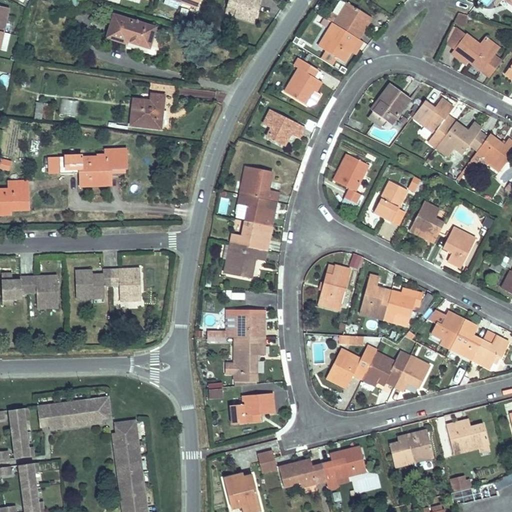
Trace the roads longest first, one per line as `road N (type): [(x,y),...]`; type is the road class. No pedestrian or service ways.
road 1 (residential): [(511,385),(310,428),(290,292),(294,258),(311,228)]
road 2 (residential): [(311,228),(313,161),(368,69),(408,62),(511,111)]
road 3 (residential): [(311,228),(348,237),(511,321)]
road 4 (tertiary): [(205,191),(239,103),(301,0)]
road 5 (residential): [(0,244),(193,240)]
road 6 (tertiary): [(182,386),(193,511)]
road 7 (tertiary): [(0,367),(121,365)]
